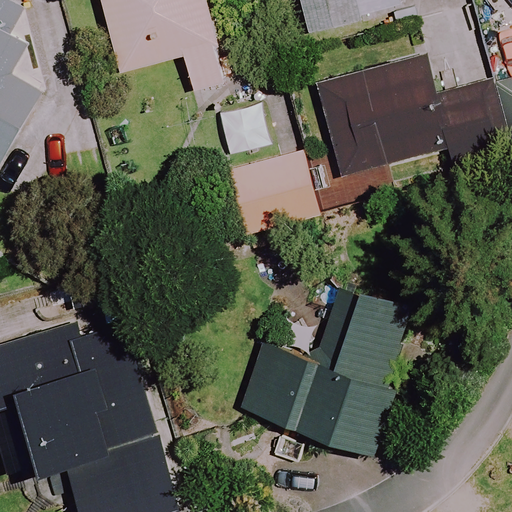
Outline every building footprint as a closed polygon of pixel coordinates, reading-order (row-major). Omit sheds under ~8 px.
[(0,0),(0,164),(41,94),(6,74),(25,42),(6,31),(19,9),(3,0),(0,0)] [(191,93),(228,83),(204,0),(100,0),(121,74),(181,57),(191,93)] [(396,0),(300,0),(307,31),(398,9),(396,0)] [(448,147),(455,172),(511,156),(511,76),(433,99),(421,56),(314,86),(340,177),(448,147)] [(316,211),(302,152),(235,168),(249,227),(316,211)] [(241,409),(376,452),(396,387),(387,384),(411,309),(338,287),(315,359),(262,342),(241,409)] [(86,511),(168,511),(180,509),(123,317),(1,353),(37,473),(72,463),(86,511)]
